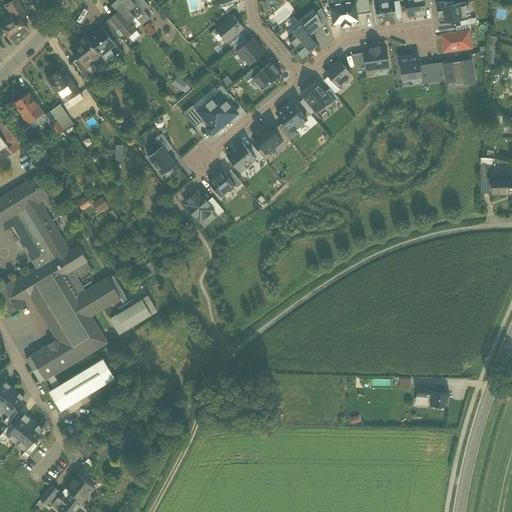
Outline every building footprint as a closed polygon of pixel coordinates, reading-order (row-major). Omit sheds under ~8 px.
[(16,12),(21,19),(27,15),(18,0),(16,0),(10,4),(16,12)] [(130,21),(135,17),(125,6),(120,0),(108,0),(118,12),(112,17),(111,18),(121,29),(125,33),(127,36),(128,36),(136,29),(136,28),(130,21)] [(143,0),(133,0),(132,1),(141,12),(149,5),(143,0)] [(354,0),(331,4),(334,26),(342,24),(342,26),(351,25),(350,23),(358,22),(357,14),(355,0),(354,0)] [(355,0),(357,14),(371,12),(369,0),(354,0),(355,0)] [(400,0),(394,1),(396,17),(402,16),(400,0)] [(405,0),(408,16),(426,13),(425,8),(423,0),(405,0)] [(429,0),(423,0),(425,8),(431,7),(429,0)] [(125,6),(135,17),(141,12),(132,1),(125,6)] [(391,1),(378,3),(376,4),(378,21),(396,18),(396,17),(394,1),(391,1)] [(445,1),(438,2),(439,11),(438,11),(439,17),(440,17),(441,23),(460,20),(467,19),(466,16),(465,5),(464,2),(445,5),(445,1)] [(6,7),(11,14),(11,15),(12,14),(16,12),(10,4),(6,7)] [(321,8),(305,21),(312,30),(326,24),(328,23),(321,8)] [(143,10),(141,12),(135,17),(141,24),(142,25),(150,17),(143,10)] [(0,22),(0,23),(12,41),(17,38),(20,39),(23,37),(24,33),(28,30),(21,19),(16,12),(12,14),(11,15),(11,14),(8,14),(5,16),(4,19),(0,22)] [(216,29),(226,41),(240,30),(243,27),(233,15),(216,29)] [(111,17),(106,21),(116,33),(121,29),(111,18),(112,17),(111,17)] [(130,21),(136,28),(141,24),(135,17),(130,21)] [(476,17),(467,19),(460,20),(461,26),(470,24),(477,23),(476,17)] [(120,37),(116,33),(106,21),(100,26),(102,28),(102,27),(115,42),(120,37)] [(311,37),(326,24),(312,30),(305,21),(301,25),(311,37)] [(155,32),(148,24),(144,27),(151,35),(155,32)] [(310,50),(313,48),(317,44),(311,37),(301,25),(292,32),(295,34),(289,39),(299,51),(304,57),(311,52),(310,50)] [(102,28),(88,39),(99,53),(101,56),(102,55),(101,54),(115,43),(115,42),(102,27),(102,28)] [(116,33),(120,37),(125,33),(121,29),(116,33)] [(136,29),(128,36),(133,42),(141,35),(136,29)] [(240,30),(226,41),(232,48),(233,46),(244,37),(245,36),(240,30)] [(457,32),(441,35),(444,51),(471,47),(469,31),(457,32)] [(84,65),(85,64),(91,60),(99,53),(88,39),(85,36),(71,48),(79,58),(84,65)] [(497,37),(490,36),(488,51),(495,52),(497,37)] [(233,46),(237,51),(248,42),(244,37),(233,46)] [(237,51),(242,58),(244,57),(249,64),(264,52),(252,38),(248,42),(237,51)] [(101,54),(102,55),(111,48),(116,44),(115,43),(101,54)] [(364,50),(364,52),(367,70),(375,69),(388,67),(389,67),(386,47),(379,48),(379,46),(371,47),(371,49),(364,50)] [(102,55),(101,56),(107,63),(116,57),(111,48),(102,55)] [(495,52),(488,51),(487,61),(493,63),(495,52)] [(357,71),(367,70),(364,52),(352,54),(357,71)] [(403,79),(421,76),(420,65),(418,55),(400,57),(403,79)] [(73,62),(87,81),(94,76),(92,73),(85,64),(84,65),(79,58),(73,62)] [(471,59),(444,64),(447,79),(447,82),(455,80),(464,79),(464,83),(474,82),(471,59)] [(98,69),(91,60),(85,64),(92,73),(98,69)] [(339,60),(326,72),(329,75),(337,85),(351,74),(339,60)] [(261,70),(253,76),(263,88),(281,73),(272,61),(261,70)] [(444,62),(432,63),(434,81),(447,79),(444,64),(444,62)] [(432,63),(420,65),(421,76),(422,83),(434,81),(432,63)] [(253,76),(261,70),(257,65),(244,77),(247,81),(253,76)] [(389,74),(388,67),(375,69),(376,76),(389,74)] [(47,79),(56,93),(64,87),(72,98),(79,93),(63,68),(47,79)] [(337,85),(329,75),(324,80),(330,88),(335,93),(340,89),(337,85)] [(187,83),(178,76),(172,84),(181,91),(187,83)] [(233,83),(227,76),(222,80),(228,87),(233,83)] [(263,88),(253,76),(247,81),(257,93),(263,88)] [(325,92),(315,81),(301,93),(305,98),(316,110),(316,111),(324,105),(327,108),(333,102),(327,96),(328,96),(325,92)] [(217,88),(220,92),(225,98),(230,94),(222,84),(217,88)] [(64,103),(72,98),(64,87),(56,93),(64,103)] [(335,93),(330,88),(325,92),(328,96),(327,96),(333,102),(339,98),(335,93)] [(225,98),(220,92),(203,106),(206,110),(201,114),(205,118),(204,119),(209,125),(206,128),(212,135),(238,113),(225,98)] [(16,103),(30,122),(43,113),(29,93),(16,103)] [(72,98),(64,103),(68,109),(84,99),(79,93),(72,98)] [(316,110),(305,98),(300,101),(311,114),(316,110)] [(277,113),(284,121),(292,131),(293,130),(297,126),(298,128),(306,122),(305,120),(306,119),(292,101),(277,113)] [(60,104),(50,111),(57,121),(67,114),(60,104)] [(205,118),(201,114),(198,110),(193,105),(183,113),(195,127),(204,119),(205,118)] [(51,125),(57,121),(50,111),(44,115),(48,120),(51,125)] [(43,113),(30,122),(34,129),(42,123),(43,124),(48,120),(44,115),(43,113)] [(74,124),(67,114),(57,121),(63,131),(74,124)] [(0,133),(7,144),(6,145),(13,153),(22,145),(18,140),(19,140),(1,121),(2,120),(0,118),(0,133)] [(55,136),(63,131),(57,121),(51,125),(49,126),(55,136)] [(297,134),(293,130),(292,131),(284,121),(278,126),(290,140),(297,134)] [(280,141),(282,140),(273,130),(267,123),(262,127),(261,126),(256,130),(258,131),(253,135),(262,147),(267,152),(268,151),(280,141)] [(290,140),(278,126),(273,130),(282,140),(280,141),(284,145),(290,140)] [(155,138),(161,146),(162,145),(167,152),(172,148),(161,133),(155,138)] [(247,148),(242,142),(226,155),(240,172),(246,167),(247,168),(252,164),(251,163),(256,159),(247,148)] [(264,158),(258,151),(252,144),(247,148),(256,159),(259,162),(264,158)] [(124,145),(115,145),(115,162),(124,162),(124,145)] [(166,152),(167,152),(162,145),(161,146),(147,156),(162,175),(177,164),(171,157),(170,157),(166,152)] [(266,160),(271,155),(268,151),(267,152),(262,147),(258,151),(264,158),(266,160)] [(51,159),(46,151),(40,155),(46,163),(51,159)] [(230,169),(226,173),(235,184),(237,187),(242,183),(230,169)] [(223,170),(209,181),(221,196),(235,184),(226,173),(223,170)] [(0,224),(1,223),(17,214),(42,254),(32,260),(36,267),(53,257),(35,228),(23,210),(39,200),(40,200),(41,199),(48,195),(37,177),(0,198),(0,224)] [(492,193),(511,192),(511,177),(492,178),(492,193)] [(481,178),(480,193),(492,193),(492,178),(490,178),(481,178)] [(207,202),(198,191),(184,203),(200,221),(202,219),(212,211),(214,209),(207,202)] [(53,204),(48,195),(41,199),(47,208),(53,204)] [(91,206),(85,196),(76,201),(82,211),(91,206)] [(92,203),(98,213),(108,207),(102,197),(92,203)] [(213,197),(207,202),(214,209),(219,215),(224,210),(213,197)] [(23,299),(31,295),(72,270),(87,261),(78,246),(70,251),(47,213),(40,200),(39,200),(23,210),(35,228),(53,257),(36,267),(14,280),(13,279),(0,286),(0,301),(8,314),(26,303),(23,299)] [(121,217),(114,208),(109,213),(115,222),(121,217)] [(217,217),(212,211),(202,219),(208,225),(217,217)] [(28,253),(32,260),(42,254),(17,214),(1,223),(6,231),(13,226),(21,239),(19,240),(24,247),(25,246),(29,252),(28,253)] [(31,356),(38,367),(45,379),(48,377),(54,374),(107,342),(90,315),(120,297),(109,278),(108,278),(86,291),(77,277),(91,268),(87,261),(72,270),(31,295),(58,339),(31,356)] [(156,270),(150,262),(146,265),(152,273),(156,270)] [(134,282),(127,271),(120,276),(128,287),(134,282)] [(113,276),(109,278),(120,297),(124,304),(120,307),(122,311),(110,318),(119,333),(157,311),(148,295),(135,303),(132,299),(128,302),(113,276)] [(38,367),(31,356),(26,359),(33,370),(38,367)] [(54,387),(49,391),(61,410),(115,377),(103,358),(60,384),(54,387)] [(40,382),(45,379),(38,367),(33,370),(40,382)] [(48,377),(54,387),(60,384),(54,374),(48,377)] [(341,386),(353,386),(354,377),(342,377),(341,386)] [(390,378),(373,378),(373,387),(390,387),(390,378)] [(0,407),(14,390),(10,386),(11,386),(6,382),(0,389),(0,407)] [(416,396),(431,397),(432,391),(434,391),(434,387),(417,386),(416,396)] [(19,394),(14,390),(0,407),(0,409),(4,413),(5,412),(9,415),(15,408),(24,396),(20,393),(19,394)] [(449,392),(434,391),(432,391),(431,397),(431,405),(448,406),(449,392)] [(416,404),(431,405),(431,397),(416,396),(416,404)] [(15,408),(9,415),(3,422),(8,426),(10,423),(19,412),(15,408)] [(8,435),(17,443),(33,423),(29,419),(30,418),(25,414),(15,427),(8,435)] [(359,415),(350,417),(352,424),(360,422),(359,415)] [(8,435),(15,427),(10,423),(8,426),(0,435),(0,437),(4,441),(8,435)] [(38,426),(33,423),(17,443),(26,450),(33,441),(43,429),(39,425),(38,426)] [(74,446),(78,450),(86,442),(82,438),(74,446)] [(33,441),(26,450),(22,455),(26,459),(38,445),(33,441)] [(78,450),(82,454),(90,446),(86,442),(78,450)] [(94,451),(90,446),(82,454),(87,459),(94,451)] [(84,471),(80,475),(89,483),(93,478),(84,471)] [(66,487),(73,493),(83,501),(85,499),(88,496),(88,495),(92,490),(94,487),(89,483),(80,475),(78,473),(66,487)] [(41,499),(47,504),(58,490),(52,485),(41,499)] [(97,494),(92,490),(88,495),(88,496),(85,499),(83,501),(87,505),(97,494)] [(60,511),(73,511),(83,501),(73,493),(68,499),(61,493),(56,499),(63,505),(58,510),(60,511)] [(52,504),(58,510),(63,505),(56,499),(52,504)]
